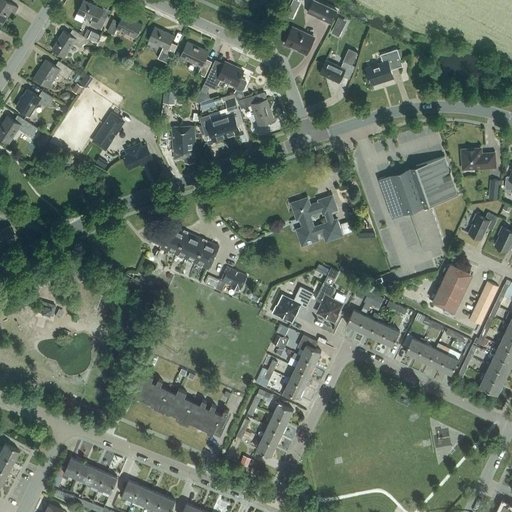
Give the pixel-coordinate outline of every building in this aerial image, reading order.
[(19,7),(8,0),(0,0),(0,20),(3,23),(11,10),(15,12),(19,7)] [(101,29),(107,18),(100,15),(103,8),(86,0),(83,0),(77,13),(92,20),(90,24),(101,29)] [(312,0),(307,11),(331,22),(337,10),(316,0),(312,0)] [(290,6),(286,14),(293,17),(297,9),(290,6)] [(143,23),(123,14),(120,20),(113,17),(107,30),(114,33),(117,27),(137,37),(143,23)] [(339,17),(332,31),(339,35),(346,20),(339,17)] [(164,46),(158,58),(169,63),(178,45),(172,42),(175,35),(155,26),(149,39),(164,46)] [(306,53),(314,37),(293,27),(285,43),(306,53)] [(65,56),(74,42),(81,47),(87,37),(73,28),(70,33),(64,30),(52,48),(65,56)] [(101,34),(92,30),(88,37),(97,42),(101,34)] [(108,35),(102,33),(97,43),(103,46),(108,35)] [(212,61),(206,58),(209,51),(188,41),(181,56),(202,65),(198,73),(205,76),(212,61)] [(326,59),(320,73),(339,82),(343,75),(349,78),(355,65),(352,64),(358,51),(349,47),(343,60),(344,61),(341,66),(326,59)] [(383,62),(366,68),(372,84),(393,77),(391,69),(403,65),(397,48),(381,54),(383,62)] [(67,78),(73,69),(59,60),(55,65),(47,59),(35,77),(48,86),(57,72),(67,78)] [(207,78),(205,83),(210,86),(216,89),(221,78),(236,85),(235,87),(237,88),(241,90),(244,89),(244,88),(248,80),(241,77),(241,76),(242,76),(242,74),(244,70),(232,65),(232,64),(226,61),(223,65),(215,62),(216,61),(215,61),(214,64),(207,78)] [(73,80),(77,82),(81,76),(77,73),(73,80)] [(377,89),(392,84),(390,79),(376,84),(377,89)] [(78,93),(83,86),(78,83),(73,91),(78,93)] [(28,88),(16,106),(30,115),(39,101),(48,106),(54,97),(42,90),(39,95),(28,88)] [(174,104),(175,96),(176,91),(165,90),(163,102),(174,104)] [(230,113),(220,116),(227,136),(240,132),(238,123),(243,122),(238,105),(234,93),(222,97),(223,101),(225,101),(228,109),(230,113)] [(259,124),(274,119),(267,98),(258,101),(256,94),(239,100),(241,108),(252,104),(259,124)] [(63,103),(60,109),(66,113),(70,107),(63,103)] [(116,134),(126,120),(112,111),(102,124),(116,134)] [(32,136),(38,127),(18,114),(14,119),(8,115),(0,127),(0,135),(9,142),(18,128),(32,136)] [(227,136),(220,116),(211,119),(210,114),(200,117),(205,134),(211,132),(214,140),(227,136)] [(195,125),(172,126),(173,151),(174,151),(174,158),(185,158),(185,162),(195,161),(194,143),(196,143),(195,125)] [(99,130),(92,141),(106,150),(113,139),(99,130)] [(38,141),(44,145),(47,141),(50,136),(43,132),(38,141)] [(153,157),(146,144),(143,146),(141,141),(125,149),(127,154),(123,155),(129,168),(153,157)] [(481,167),(496,166),(495,152),(484,152),(484,153),(481,153),(481,148),(462,149),(464,167),(481,166),(481,167)] [(379,178),(381,184),(393,217),(404,213),(404,212),(410,210),(424,250),(444,243),(430,204),(458,194),(458,193),(457,194),(452,179),(454,179),(451,170),(449,170),(444,156),(445,156),(445,155),(410,167),(411,170),(401,174),(392,177),(391,174),(379,178)] [(500,179),(490,178),(488,198),(498,199),(500,179)] [(337,209),(333,195),(319,200),(321,204),(311,207),(308,199),(307,198),(294,202),(293,204),(298,218),(301,217),(304,226),(297,229),(302,243),(304,244),(318,239),(316,233),(324,230),(327,240),(342,235),(337,219),(335,220),(332,211),(337,209)] [(505,202),(503,208),(509,211),(511,205),(505,202)] [(472,221),(474,222),(469,232),(481,238),(487,227),(492,229),(498,216),(488,212),(485,218),(476,213),(472,221)] [(344,234),(354,231),(350,220),(341,223),(344,234)] [(160,246),(167,249),(177,227),(170,224),(169,227),(156,221),(148,238),(162,244),(160,246)] [(0,230),(0,229),(0,240),(1,244),(17,236),(11,224),(0,230)] [(511,228),(511,230),(502,226),(499,233),(500,234),(495,245),(507,251),(511,241),(511,228)] [(167,249),(176,253),(187,231),(177,227),(167,249)] [(196,235),(187,231),(176,253),(185,258),(196,235)] [(205,239),(196,235),(185,258),(195,262),(205,239)] [(209,268),(219,245),(205,239),(195,262),(209,268)] [(52,261),(44,268),(51,278),(60,271),(52,261)] [(470,272),(450,262),(432,300),(452,310),(470,272)] [(241,289),(247,275),(227,266),(221,280),(241,289)] [(330,269),(329,272),(336,275),(339,270),(331,266),(330,269)] [(208,274),(204,283),(215,288),(219,279),(208,274)] [(485,287),(496,292),(499,285),(488,280),(485,287)] [(339,314),(338,313),(343,303),(331,297),(336,287),(324,281),(315,298),(322,302),(318,311),(328,316),(327,318),(335,322),(339,314)] [(292,319),(300,303),(307,307),(314,291),(301,285),(293,299),(283,294),(278,305),(277,304),(273,312),(281,316),(281,314),(292,319)] [(364,293),(372,297),(375,292),(360,285),(355,295),(362,298),(364,293)] [(493,298),(496,292),(485,287),(482,293),(493,298)] [(375,292),(372,297),(382,302),(384,297),(375,292)] [(490,304),(493,298),(482,293),(479,299),(490,304)] [(476,305),(487,311),(490,304),(479,299),(476,305)] [(56,305),(40,300),(38,310),(53,314),(56,305)] [(398,304),(390,300),(387,304),(396,308),(398,304)] [(407,308),(398,304),(396,308),(405,313),(407,308)] [(484,317),(487,311),(476,305),(473,312),(484,317)] [(347,323),(358,329),(365,314),(368,309),(363,307),(361,311),(354,308),(347,323)] [(380,314),(375,312),(372,317),(365,314),(358,329),(370,334),(377,319),(380,314)] [(470,318),(481,323),(484,317),(473,312),(470,318)] [(431,325),(434,320),(425,316),(422,321),(431,325)] [(389,325),(377,319),(370,334),(381,340),(389,325)] [(442,325),(434,320),(431,325),(440,330),(442,325)] [(288,326),(281,323),(280,327),(278,331),(284,334),(288,326)] [(389,325),(381,340),(393,345),(400,330),(389,325)] [(457,332),(448,328),(446,332),(455,337),(457,332)] [(408,346),(405,351),(418,357),(424,342),(426,338),(421,336),(420,340),(413,336),(414,334),(408,332),(403,344),(408,346)] [(466,336),(457,332),(455,337),(464,341),(466,336)] [(277,333),(273,341),(280,344),(284,336),(277,333)] [(304,348),(301,354),(316,361),(321,350),(314,347),(317,340),(303,333),(298,345),(304,348)] [(496,342),(499,344),(511,349),(511,336),(504,333),(501,339),(498,337),(496,342)] [(285,346),(289,337),(284,335),(284,336),(280,344),(285,346)] [(418,357),(428,362),(436,347),(424,342),(418,357)] [(280,356),(285,346),(280,344),(276,353),(280,356)] [(490,352),(494,354),(511,362),(511,349),(499,344),(496,350),(492,348),(490,352)] [(445,345),(442,350),(436,347),(428,362),(440,368),(447,353),(450,348),(445,345)] [(298,353),(294,351),(292,357),(296,358),(298,359),(295,366),(311,373),(316,361),(301,354),(298,353)] [(454,356),(447,353),(440,368),(451,373),(459,358),(458,358),(460,355),(455,353),(454,356)] [(511,362),(494,354),(489,365),(508,373),(511,363),(511,362)] [(278,361),(273,359),(269,367),(274,370),(278,361)] [(293,370),(290,377),(305,384),(311,373),(295,366),(292,364),(290,369),(293,370)] [(489,365),(484,375),(503,383),(508,373),(489,365)] [(262,366),(256,381),(266,386),(269,379),(264,377),(268,369),(262,366)] [(277,371),(274,370),(269,367),(264,377),(269,379),(272,373),(276,375),(277,371)] [(187,391),(179,387),(176,392),(177,393),(176,395),(158,387),(160,385),(161,385),(163,380),(159,378),(155,385),(150,383),(154,376),(149,374),(147,379),(148,379),(147,381),(138,377),(129,395),(135,397),(137,393),(155,402),(153,406),(165,411),(167,407),(179,413),(177,417),(189,423),(191,419),(209,427),(207,431),(213,434),(213,433),(221,436),(231,414),(225,411),(224,413),(222,412),(221,416),(212,412),(213,410),(214,410),(216,405),(212,403),(209,410),(204,408),(207,401),(203,399),(200,404),(201,404),(200,407),(182,398),(184,396),(185,396),(187,391)] [(296,395),(299,396),(305,384),(290,377),(286,375),(284,380),(288,382),(282,394),(294,400),(296,395)] [(498,394),(503,383),(484,375),(480,385),(498,394)] [(256,394),(252,403),(257,405),(260,397),(269,401),(273,394),(260,388),(257,394),(256,394)] [(293,409),(278,402),(275,401),(273,405),(276,406),(273,413),(288,420),(293,409)] [(253,414),(257,405),(252,403),(248,412),(253,414)] [(270,418),(267,424),(283,431),(288,420),(273,413),(270,412),(268,417),(270,418)] [(250,420),(245,418),(241,426),(246,429),(248,425),(250,420)] [(265,429),(262,436),(277,443),(283,431),(267,424),(265,423),(262,428),(265,429)] [(245,430),(246,429),(241,426),(237,435),(242,438),(243,434),(249,436),(251,432),(245,430)] [(259,434),(257,439),(260,440),(256,448),(272,455),(277,443),(262,436),(259,434)] [(5,442),(0,450),(0,455),(12,462),(19,450),(5,442)] [(0,468),(7,472),(12,462),(0,455),(0,468)] [(75,476),(82,461),(71,456),(67,466),(65,470),(64,471),(65,472),(75,476)] [(94,466),(82,461),(75,476),(87,481),(94,466)] [(61,464),(57,473),(63,476),(65,472),(64,471),(65,470),(67,466),(61,464)] [(99,487),(106,471),(94,466),(87,481),(86,485),(89,487),(91,483),(99,487)] [(118,477),(106,471),(99,487),(98,490),(103,492),(104,489),(111,492),(118,477)] [(127,496),(134,499),(140,484),(129,479),(122,494),(121,498),(125,500),(127,496)] [(140,484),(134,499),(132,503),(137,505),(138,501),(145,504),(152,489),(140,484)] [(69,493),(57,488),(55,494),(67,498),(69,493)] [(164,494),(152,489),(145,504),(157,510),(164,494)] [(80,498),(69,493),(67,498),(78,503),(80,498)] [(170,511),(176,499),(164,494),(157,510),(162,511),(170,511)] [(93,503),(80,498),(78,503),(91,508),(93,503)] [(194,511),(197,506),(187,502),(182,511),(194,511)] [(49,503),(44,511),(63,511),(64,510),(49,503)] [(91,508),(97,510),(101,511),(102,511),(104,507),(93,503),(91,508)] [(499,511),(511,511),(511,506),(504,503),(499,511)]
